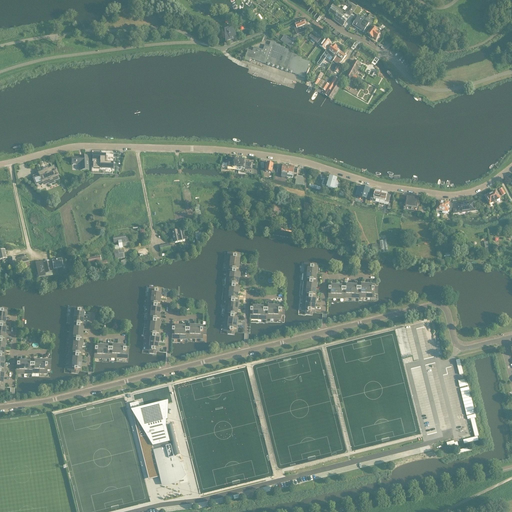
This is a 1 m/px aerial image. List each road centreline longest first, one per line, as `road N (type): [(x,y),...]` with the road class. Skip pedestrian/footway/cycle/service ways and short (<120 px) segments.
road 1 (residential): [(0,164),(76,146),(213,149),(448,195),(482,189),(511,166)]
road 2 (tertiary): [(323,331),(434,303),(445,308),(458,346)]
road 3 (residential): [(456,88),(423,88),(323,16)]
